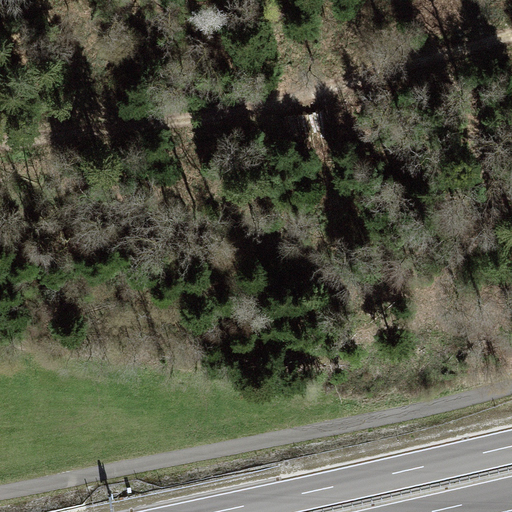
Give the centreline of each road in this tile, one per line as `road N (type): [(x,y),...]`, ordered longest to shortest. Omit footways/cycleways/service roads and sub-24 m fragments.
road 1 (track): [(511,30),(147,121),(0,138)]
road 2 (track): [(511,385),(0,492)]
road 3 (motorway): [(511,446),(213,511)]
